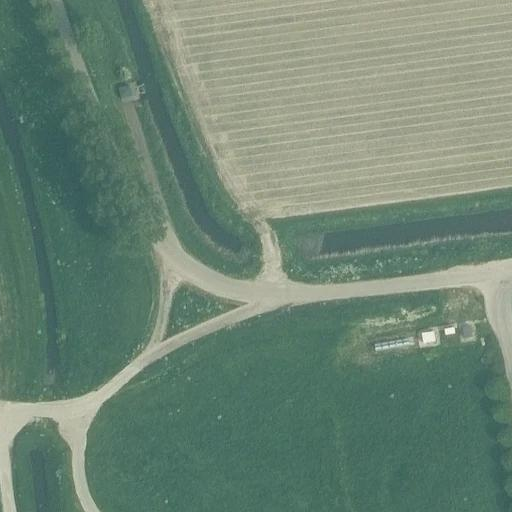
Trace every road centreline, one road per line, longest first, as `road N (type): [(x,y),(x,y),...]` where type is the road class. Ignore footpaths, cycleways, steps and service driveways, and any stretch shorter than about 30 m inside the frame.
road 1 (unclassified): [(511,273),(279,297),(197,277),(149,227),(124,182),(55,0)]
road 2 (track): [(139,365),(78,409),(80,485),(92,511)]
road 3 (track): [(150,355),(279,297)]
